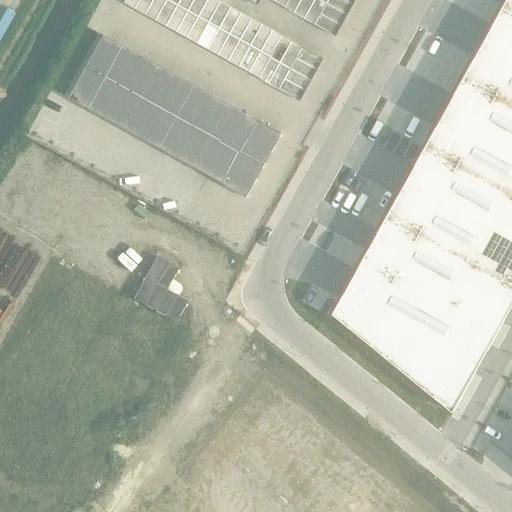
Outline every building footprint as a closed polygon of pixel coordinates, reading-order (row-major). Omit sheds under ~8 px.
[(124,0),(123,4),(133,9),(138,0),(124,0)] [(138,0),(133,9),(144,15),(152,0),(138,0)] [(165,0),(152,0),(144,15),(154,21),(166,0),(165,0)] [(166,0),(154,21),(165,27),(176,6),(166,0)] [(179,0),(176,6),(187,12),(192,0),(179,0)] [(192,0),(187,12),(197,17),(206,0),(192,0)] [(215,0),(206,0),(197,17),(207,23),(219,2),(215,0)] [(288,0),(284,8),(295,13),(301,0),(288,0)] [(301,0),(295,13),(305,19),(315,0),(301,0)] [(319,0),(315,0),(305,19),(315,25),(321,15),(327,4),(319,0)] [(344,0),(329,0),(327,4),(348,16),(353,5),(344,0)] [(219,2),(207,23),(218,29),(229,8),(219,2)] [(327,4),(321,15),(342,26),(348,16),(327,4)] [(176,6),(165,27),(175,32),(187,12),(176,6)] [(229,8),(218,29),(228,34),(240,13),(229,8)] [(511,12),(504,8),(484,43),(511,58),(511,12)] [(187,12),(175,32),(185,38),(197,17),(187,12)] [(240,13),(228,34),(239,40),(250,19),(240,13)] [(321,15),(315,25),(336,36),(342,26),(321,15)] [(197,17),(185,38),(196,44),(207,23),(197,17)] [(250,19),(239,40),(249,46),(261,25),(250,19)] [(207,23),(196,44),(206,49),(218,29),(207,23)] [(261,25),(249,46),(259,52),(271,31),(261,25)] [(218,29),(206,49),(217,55),(228,34),(218,29)] [(271,31),(259,52),(270,57),(281,37),(271,31)] [(228,34),(217,55),(227,61),(239,40),(228,34)] [(103,36),(85,67),(97,73),(114,42),(103,36)] [(281,37),(270,57),(280,63),(292,42),(281,37)] [(239,40),(227,61),(238,67),(249,46),(239,40)] [(114,42),(97,73),(108,79),(125,48),(114,42)] [(292,42),(280,63),(291,69),(296,59),(302,48),(292,42)] [(511,58),(484,43),(465,78),(511,104),(511,58)] [(249,46),(238,67),(248,72),(259,52),(249,46)] [(125,48),(108,79),(119,85),(136,54),(125,48)] [(302,48),(296,59),(302,61),(308,51),(302,48)] [(308,51),(302,61),(317,70),(323,60),(308,51)] [(259,52),(248,72),(258,78),(270,57),(259,52)] [(136,54),(119,85),(131,92),(148,61),(136,54)] [(270,57),(258,78),(269,84),(280,63),(270,57)] [(296,59),(291,69),(312,80),(317,70),(302,61),(296,59)] [(148,61),(131,92),(142,98),(159,67),(148,61)] [(280,63),(269,84),(279,90),(285,79),(291,69),(280,63)] [(85,67),(68,99),(79,105),(97,73),(85,67)] [(159,67),(142,98),(153,104),(170,73),(159,67)] [(291,69),(285,79),(306,91),(312,80),(291,69)] [(97,73),(79,105),(90,111),(108,79),(97,73)] [(170,73),(153,104),(164,110),(182,79),(170,73)] [(511,104),(465,78),(445,113),(511,149),(511,104)] [(108,79),(90,111),(101,118),(119,85),(108,79)] [(182,79),(164,110),(176,117),(193,86),(182,79)] [(285,79),(279,90),(300,101),(306,91),(285,79)] [(119,85),(101,118),(113,124),(131,92),(119,85)] [(193,86),(176,117),(187,123),(204,92),(193,86)] [(131,92),(113,124),(124,130),(142,98),(131,92)] [(204,92),(187,123),(198,129),(216,98),(204,92)] [(142,98),(124,130),(135,136),(153,104),(142,98)] [(216,98),(198,129),(210,135),(227,104),(216,98)] [(153,104),(135,136),(147,143),(164,110),(153,104)] [(227,104),(210,135),(221,142),(238,111),(227,104)] [(164,110),(147,143),(158,149),(176,117),(164,110)] [(238,111),(221,142),(232,148),(241,133),(250,117),(238,111)] [(511,149),(445,113),(426,148),(511,195),(511,149)] [(176,117),(158,149),(169,155),(187,123),(176,117)] [(250,117),(241,133),(273,151),(282,135),(250,117)] [(187,123),(169,155),(181,161),(198,129),(187,123)] [(198,129),(181,161),(192,168),(210,135),(198,129)] [(241,133),(232,148),(265,166),(273,151),(241,133)] [(210,135),(192,168),(203,174),(221,142),(210,135)] [(221,142),(203,174),(215,180),(223,164),(232,148),(221,142)] [(232,148),(223,164),(255,182),(265,166),(232,148)] [(511,195),(426,148),(407,183),(501,235),(511,216),(511,195)] [(223,164),(215,180),(247,198),(255,182),(223,164)] [(407,183),(387,218),(482,270),(501,235),(407,183)] [(511,216),(501,235),(511,241),(511,216)] [(387,218),(368,253),(463,305),(482,270),(387,218)] [(511,241),(501,235),(482,270),(511,287),(511,241)] [(368,253),(334,314),(454,412),(501,327),(463,305),(368,253)] [(511,287),(482,270),(463,305),(501,327),(511,307),(511,287)] [(443,511),(264,364),(143,511),(443,511)]
